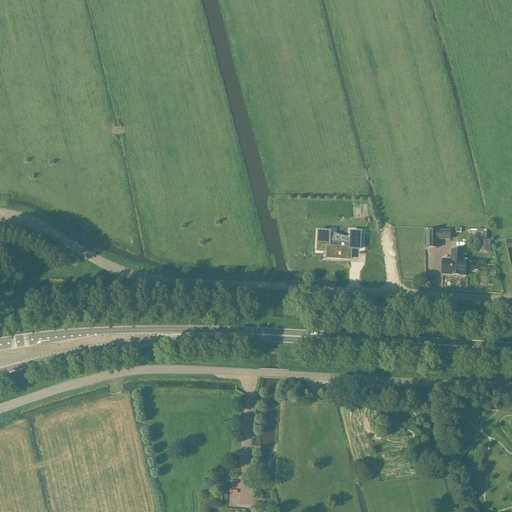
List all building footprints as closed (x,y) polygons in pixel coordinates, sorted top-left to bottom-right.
[(361,250),(361,230),(352,230),(352,240),(328,239),(328,231),(317,231),(316,249),(328,249),(328,255),(351,256),(351,249),(361,250)] [(426,248),(438,248),(438,240),(438,231),(426,231),(426,248)] [(450,231),(438,231),(438,240),(450,240),(450,231)] [(480,240),(480,251),(489,252),(490,241),(480,240)] [(441,275),(465,276),(466,260),(463,260),(463,251),(451,250),(450,260),(442,259),(441,275)]
